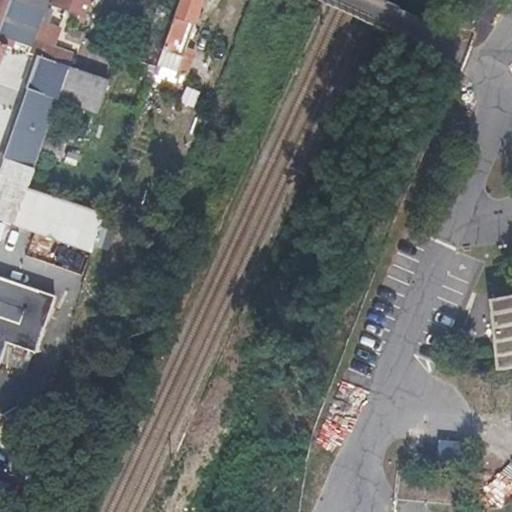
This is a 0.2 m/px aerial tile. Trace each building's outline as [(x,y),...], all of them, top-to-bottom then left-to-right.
[(7,0),(0,19),(0,38),(26,49),(29,42),(45,0),(7,0)] [(79,23),(87,0),(49,0),(48,3),(60,8),(76,15),(74,20),(79,23)] [(200,0),(178,0),(160,54),(178,60),(200,0)] [(57,14),(74,20),(76,15),(60,8),(57,14)] [(32,43),(49,49),(57,28),(41,21),(32,43)] [(32,43),(29,42),(26,49),(28,50),(25,57),(33,61),(23,88),(22,91),(26,92),(6,149),(0,164),(0,223),(10,228),(11,225),(23,192),(36,154),(44,129),(54,99),(65,67),(69,56),(49,49),(32,43)] [(0,74),(0,78),(23,88),(33,61),(25,57),(10,51),(0,74)] [(65,67),(54,99),(83,110),(95,79),(65,67)] [(175,94),(178,86),(182,78),(155,67),(148,84),(175,94)] [(94,114),(105,83),(95,79),(83,110),(94,114)] [(76,141),(44,129),(36,154),(67,166),(76,141)] [(23,192),(11,225),(87,254),(98,224),(23,192)] [(0,350),(1,348),(28,358),(49,302),(0,283),(0,350)] [(511,304),(507,306),(501,307),(511,369),(511,368),(511,304)]
